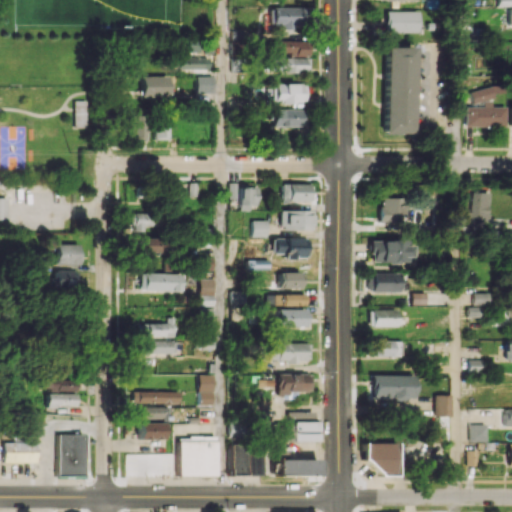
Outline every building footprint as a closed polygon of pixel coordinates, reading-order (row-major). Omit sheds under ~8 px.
[(298,7),(270,7),(271,25),(279,25),(279,29),(298,29),(298,7)] [(416,32),(416,10),(386,10),(385,32),(416,32)] [(286,56),(306,56),(306,41),(269,40),(269,52),(286,52),(286,56)] [(382,133),(412,133),(411,47),(382,47),(382,133)] [(272,72),(307,73),(307,58),(272,57),(272,72)] [(170,76),(139,76),(140,97),(170,96),(170,76)] [(212,93),(212,76),(195,76),(195,93),(212,93)] [(303,84),(269,84),(269,103),(304,103),(303,84)] [(490,85),(467,92),(471,104),(494,97),(490,85)] [(503,107),(490,107),(490,100),(481,101),(481,106),(463,107),(463,127),(504,125),(503,107)] [(71,102),(72,129),(86,129),(86,101),(71,102)] [(270,126),(301,126),(301,110),(270,109),(270,126)] [(144,115),(128,115),(127,140),(144,140),(144,115)] [(167,120),(153,120),(152,139),(167,139),(167,120)] [(197,182),(189,182),(188,195),(196,196),(197,182)] [(309,183),(279,183),(279,201),(309,201),(309,183)] [(256,205),(256,187),(237,187),(238,210),(248,210),(248,205),(256,205)] [(488,192),(470,192),(469,221),(487,222),(488,192)] [(403,197),(378,198),(378,222),(404,221),(403,197)] [(310,210),(277,210),(277,229),(310,229),(310,210)] [(131,231),(145,231),(145,226),(156,226),(156,213),(131,213),(131,231)] [(265,237),(264,220),(248,220),(249,237),(265,237)] [(280,259),(305,258),(304,236),(271,237),(271,252),(280,252),(280,259)] [(135,252),(158,252),(159,238),(135,237),(135,252)] [(369,262),(409,263),(410,241),(369,240),(369,262)] [(77,264),(78,244),(54,244),(54,264),(77,264)] [(212,270),(211,256),(195,256),(195,270),(212,270)] [(73,279),(74,271),(54,270),(54,279),(73,279)] [(277,288),(300,287),(300,272),(276,272),(277,288)] [(400,273),(370,272),(370,292),(399,293),(400,273)] [(180,291),(180,273),(138,273),(138,291),(180,291)] [(196,305),(213,305),(212,278),(196,278),(196,305)] [(471,304),(486,305),(487,292),(471,292),(471,304)] [(303,304),(303,293),(265,294),(265,305),(303,304)] [(423,293),(409,293),(409,305),(423,305),(423,293)] [(303,309),(269,308),(268,326),(303,326),(303,309)] [(395,326),(395,308),(370,309),(370,327),(395,326)] [(165,323),(140,322),(140,335),(172,336),(173,317),(165,317),(165,323)] [(174,353),(175,340),(141,340),(141,353),(174,353)] [(398,340),(370,340),(369,355),(398,356),(398,340)] [(511,340),(503,341),(503,360),(511,359),(511,340)] [(264,361),(306,361),(306,342),(264,343),(264,361)] [(480,359),(465,360),(466,372),(481,372),(480,359)] [(273,392),(307,393),(308,374),(273,373),(273,392)] [(212,374),(196,374),(196,404),(211,404),(212,374)] [(369,397),(411,398),(411,375),(370,374),(369,397)] [(76,390),(76,379),(44,379),(43,390),(76,390)] [(178,391),(131,391),(131,403),(178,403),(178,391)] [(47,405),(76,406),(76,393),(48,393),(47,405)] [(446,394),(430,395),(431,416),(447,416),(446,394)] [(136,418),(166,419),(166,407),(136,406),(136,418)] [(511,408),(502,408),(502,425),(511,425),(511,408)] [(285,412),(285,422),(273,423),(274,441),(313,441),(313,411),(285,412)] [(135,439),(161,439),(162,423),(135,422),(135,439)] [(483,424),(467,424),(467,441),(483,441),(483,424)] [(53,475),(81,476),(81,434),(54,434),(53,475)] [(174,475),(214,476),(214,437),(175,437),(174,475)] [(34,442),(1,442),(1,462),(34,462),(34,442)] [(393,443),(360,443),(361,461),(373,461),(373,476),(394,475),(393,443)] [(227,445),(228,475),(259,474),(258,445),(227,445)] [(316,474),(316,459),(274,460),(274,475),(316,474)]
